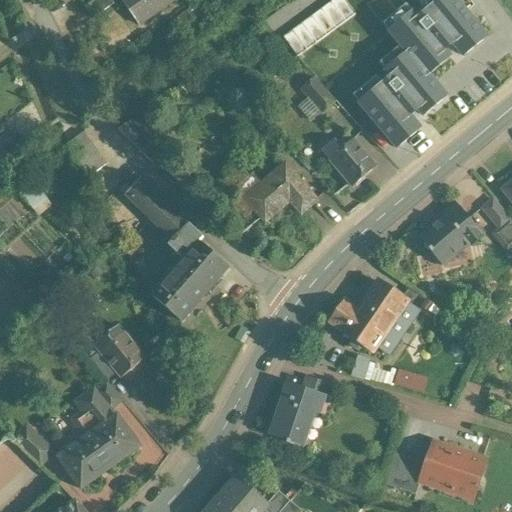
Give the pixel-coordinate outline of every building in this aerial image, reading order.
[(114,4),(111,0),(95,0),(85,8),(93,19),(114,4)] [(121,0),(139,25),(174,0),(121,0)] [(338,0),(288,37),(302,57),(358,16),(346,0),(338,0)] [(408,55),(429,76),(450,59),(445,52),(453,45),(463,58),(486,38),(454,0),(442,0),(418,20),(413,14),(390,33),(408,55)] [(197,4),(169,22),(175,32),(203,13),(197,4)] [(391,79),(360,105),(398,149),(420,131),(409,118),(418,111),(423,117),(447,98),(429,76),(408,55),(387,73),(391,79)] [(336,102),(314,78),(301,91),(322,114),(336,102)] [(147,112),(130,126),(145,145),(162,131),(147,112)] [(107,164),(83,133),(66,145),(74,155),(71,158),(87,179),(107,164)] [(377,168),(353,140),(353,141),(347,135),(337,143),(343,149),(329,161),(352,188),(377,168)] [(262,186),(246,200),(265,222),(290,201),(301,214),(316,202),(285,166),(262,186)] [(105,167),(90,179),(105,198),(120,186),(105,167)] [(238,167),(222,180),(231,191),(234,188),(247,177),(238,167)] [(247,177),(234,188),(245,201),(246,200),(262,186),(251,174),(247,177)] [(167,236),(174,242),(189,226),(190,226),(138,176),(130,185),(133,189),(126,196),(167,236)] [(511,183),(503,191),(511,201),(511,183)] [(510,221),(493,200),(482,209),(498,228),(499,230),(510,221)] [(456,205),(443,216),(446,219),(421,240),(430,250),(429,251),(442,266),(467,244),(470,247),(483,237),(456,205)] [(511,220),(510,221),(499,230),(498,228),(491,233),(507,253),(511,248),(511,220)] [(192,250),(169,277),(170,278),(160,289),(172,300),(180,291),(194,303),(195,302),(198,303),(205,296),(204,292),(226,267),(199,243),(196,246),(192,250)] [(71,280),(60,292),(70,303),(82,292),(71,280)] [(402,298),(379,282),(358,312),(345,303),(331,323),(344,332),(344,333),(352,339),(351,346),(358,351),(365,348),(372,353),(385,335),(397,344),(419,311),(407,303),(408,302),(402,298)] [(427,301),(409,288),(402,298),(408,302),(407,303),(419,311),(420,312),(427,301)] [(0,312),(0,342),(36,306),(21,291),(0,312)] [(124,333),(119,327),(108,336),(113,342),(100,353),(122,379),(146,359),(124,332),(124,333)] [(384,383),(388,369),(359,361),(355,375),(384,383)] [(329,385),(307,378),(303,390),(317,395),(325,397),(329,385)] [(469,381),(460,408),(479,415),(488,388),(469,381)] [(122,401),(107,384),(96,393),(110,411),(122,401)] [(303,390),(288,386),(272,437),(303,447),(314,413),(312,412),(317,395),(303,390)] [(96,393),(94,391),(77,403),(84,413),(73,421),(86,438),(116,417),(110,411),(96,393)] [(86,438),(59,458),(81,490),(97,478),(95,474),(121,455),(123,459),(140,448),(117,416),(86,438)] [(53,453),(26,428),(14,442),(40,467),(53,453)] [(482,461),(437,445),(424,483),(454,494),(457,486),(472,491),(482,461)] [(426,465),(395,454),(384,485),(415,495),(426,465)] [(237,480),(208,511),(261,511),(263,510),(267,506),(267,505),(237,480)] [(278,492),(267,505),(267,506),(263,510),(265,511),(280,511),(290,502),(278,492)] [(85,511),(76,502),(60,511),(85,511)] [(301,511),(290,502),(280,511),(301,511)]
